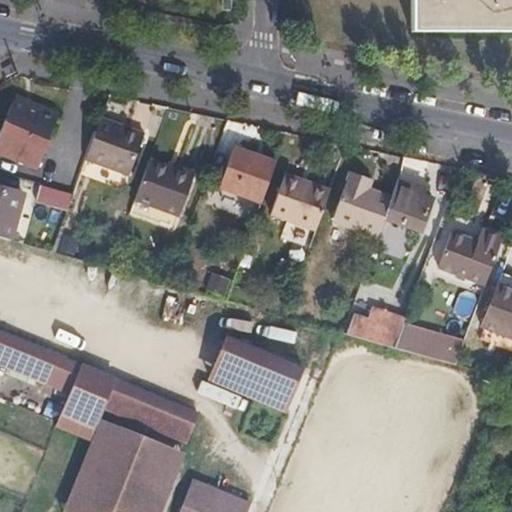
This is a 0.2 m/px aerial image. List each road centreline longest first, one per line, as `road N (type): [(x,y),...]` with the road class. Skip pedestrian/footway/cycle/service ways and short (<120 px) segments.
road 1 (secondary): [(263,86),(0,33)]
road 2 (secondary): [(511,137),(263,86)]
